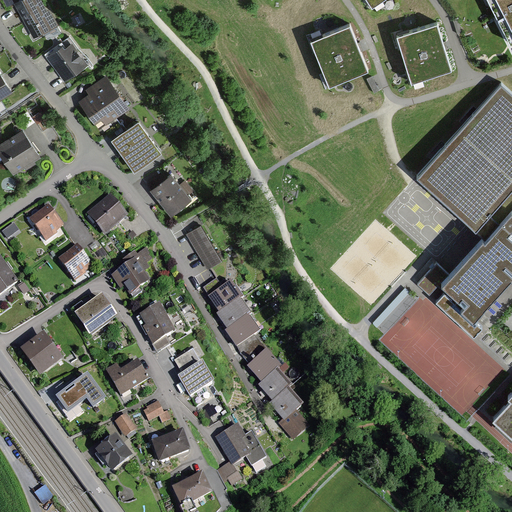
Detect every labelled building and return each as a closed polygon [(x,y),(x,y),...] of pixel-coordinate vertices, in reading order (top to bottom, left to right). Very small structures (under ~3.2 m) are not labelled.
[(42,0),(20,0),(16,3),(35,35),(56,22),(42,0)] [(511,0),(488,0),(505,35),(511,31),(511,0)] [(437,23),(398,35),(413,82),(452,69),(437,23)] [(368,69),(350,25),(312,40),(330,85),(368,69)] [(69,41),(49,55),(65,78),(85,63),(69,41)] [(0,74),(0,96),(10,90),(0,74)] [(127,105),(106,77),(89,90),(91,93),(81,101),(96,120),(102,115),(106,121),(127,105)] [(418,176),(485,236),(498,222),(507,231),(511,225),(511,93),(501,84),(418,176)] [(142,126),(116,144),(137,173),(163,155),(142,126)] [(31,129),(2,148),(19,174),(49,155),(31,129)] [(176,172),(154,189),(175,216),(197,199),(176,172)] [(117,200),(92,218),(108,240),(133,222),(117,200)] [(51,210),(31,224),(46,246),(67,232),(51,210)] [(511,235),(507,231),(498,222),(485,236),(450,277),(437,266),(419,286),(430,295),(441,282),(452,291),(440,305),(474,335),(481,327),(472,320),(511,276),(511,235)] [(15,224),(3,233),(8,239),(20,231),(15,224)] [(204,227),(190,236),(210,270),(224,262),(204,227)] [(81,249),(61,263),(76,284),(96,270),(81,249)] [(155,264),(145,251),(127,265),(132,271),(121,280),(135,299),(154,285),(144,272),(155,264)] [(3,259),(0,261),(0,301),(22,285),(3,259)] [(218,284),(204,293),(220,319),(244,303),(234,286),(223,293),(218,284)] [(86,305),(75,312),(93,339),(121,320),(108,301),(91,312),(86,305)] [(244,303),(220,319),(230,333),(250,319),(253,318),(244,303)] [(166,307),(143,320),(158,347),(181,333),(166,307)] [(262,337),(250,319),(230,333),(225,336),(238,354),(257,341),(262,337)] [(51,337),(29,353),(45,375),(67,359),(51,337)] [(257,341),(238,354),(249,371),(269,354),(257,341)] [(284,371),(269,354),(249,371),(264,389),(280,375),(284,371)] [(203,364),(195,368),(187,355),(174,363),(182,376),(178,378),(189,397),(191,396),(197,406),(211,398),(205,388),(214,383),(203,364)] [(122,368),(110,375),(124,400),(151,383),(142,367),(127,376),(122,368)] [(292,389),(280,375),(264,389),(262,390),(274,404),(291,390),(292,389)] [(98,407),(80,380),(58,395),(76,422),(98,407)] [(308,409),(291,390),(274,404),(270,409),(283,423),(277,428),(291,443),(308,427),(299,417),(308,409)] [(511,394),(510,396),(511,398),(495,417),(511,432),(511,394)] [(163,407),(149,413),(154,423),(168,417),(163,407)] [(130,418),(120,425),(129,440),(140,433),(130,418)] [(249,440),(242,431),(222,444),(237,468),(249,460),(254,466),(268,456),(255,436),(249,440)] [(184,433),(151,444),(157,463),(191,452),(184,433)] [(122,438),(101,454),(118,476),(139,460),(122,438)] [(242,478),(234,466),(223,473),(231,485),(242,478)] [(204,476),(171,491),(180,511),(195,511),(192,504),(213,494),(204,476)] [(48,491),(40,497),(47,505),(54,500),(48,491)]
